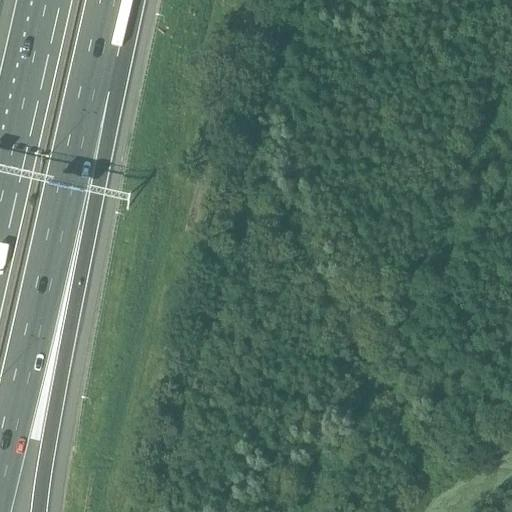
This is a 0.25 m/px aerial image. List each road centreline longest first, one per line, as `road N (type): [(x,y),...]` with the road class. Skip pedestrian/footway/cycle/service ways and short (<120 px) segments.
road 1 (motorway): [(39,511),(117,99),(118,0)]
road 2 (motorway): [(0,503),(114,0)]
road 3 (track): [(188,234),(251,0)]
road 4 (motorway): [(46,0),(0,203)]
